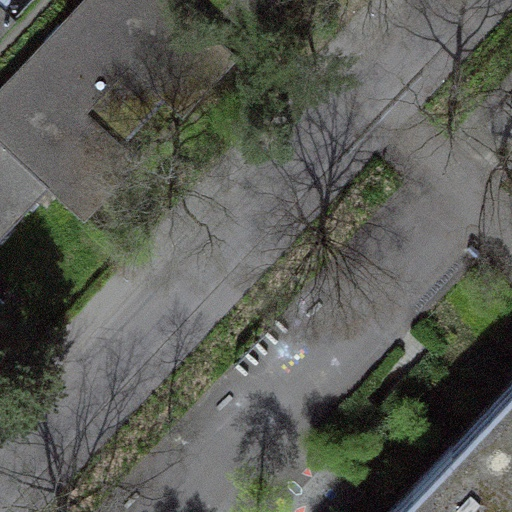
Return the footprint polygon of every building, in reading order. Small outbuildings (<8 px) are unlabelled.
[(0,0),(0,4),(15,18),(17,16),(0,0)] [(80,0),(0,85),(0,137),(39,175),(84,217),(138,159),(121,143),(165,96),(182,112),(237,54),(179,0),(80,0)] [(0,33),(15,18),(0,4),(0,33)] [(25,190),(39,175),(0,137),(0,305),(4,301),(0,297),(0,236),(35,199),(25,190)] [(511,511),(511,378),(385,511),(511,511)]
